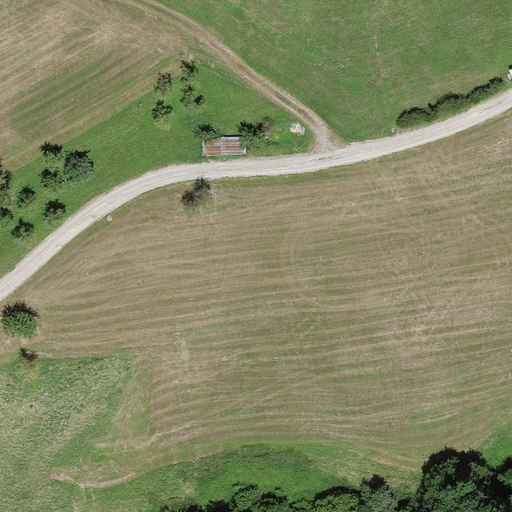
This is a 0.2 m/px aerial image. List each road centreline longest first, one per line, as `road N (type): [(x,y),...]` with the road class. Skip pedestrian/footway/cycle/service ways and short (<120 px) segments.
road 1 (track): [(0,287),(103,202),(151,181),(379,148),(511,95)]
road 2 (track): [(119,0),(191,31),(317,124),(321,160)]
